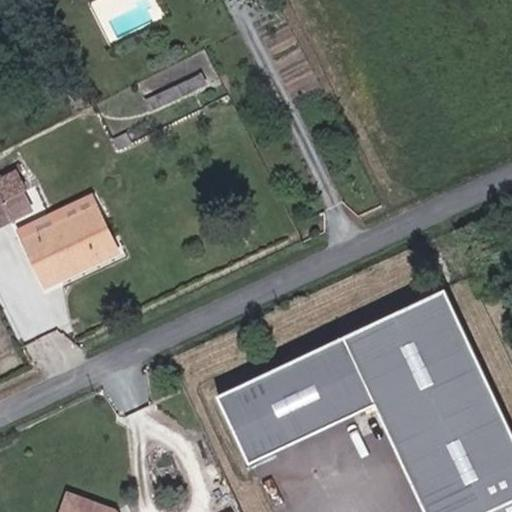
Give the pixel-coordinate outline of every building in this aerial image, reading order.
[(151,111),(206,85),(200,74),(146,101),(151,111)] [(34,208),(16,174),(3,180),(0,181),(0,227),(12,221),(34,208)] [(118,252),(94,198),(20,232),(44,286),(118,252)] [(216,384),(245,457),(380,404),(423,511),(511,511),(511,433),(455,290),(216,384)] [(114,511),(113,507),(64,489),(56,511),(114,511)]
